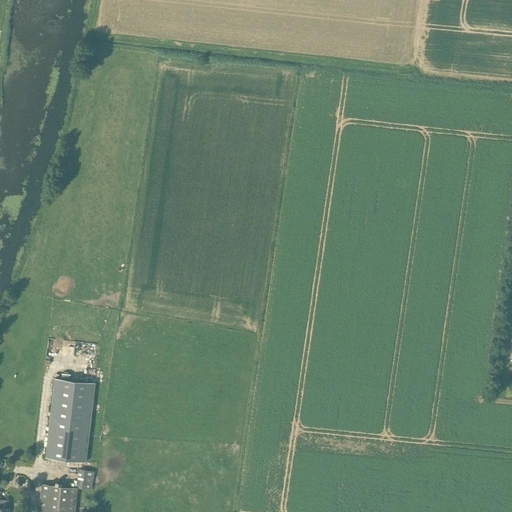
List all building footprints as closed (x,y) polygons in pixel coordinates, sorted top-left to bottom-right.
[(55,378),(45,457),(85,462),(95,382),(55,378)] [(78,488),(91,490),(94,472),(82,469),(78,488)] [(15,480),(14,485),(18,488),(22,486),(23,481),(19,478),(15,480)] [(74,511),(77,488),(42,484),(38,511),(74,511)] [(0,511),(8,511),(9,508),(9,500),(0,499),(0,511)]
